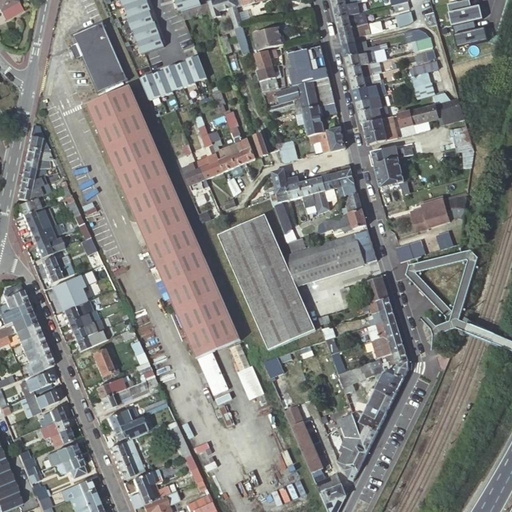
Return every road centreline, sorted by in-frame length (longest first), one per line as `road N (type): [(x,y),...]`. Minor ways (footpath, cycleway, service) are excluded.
road 1 (unclassified): [(348,511),(420,365),(322,0)]
road 2 (unknown): [(33,83),(52,92),(78,138),(242,511)]
road 3 (unclassified): [(126,511),(28,275),(0,249)]
road 4 (tertiary): [(0,240),(33,83)]
